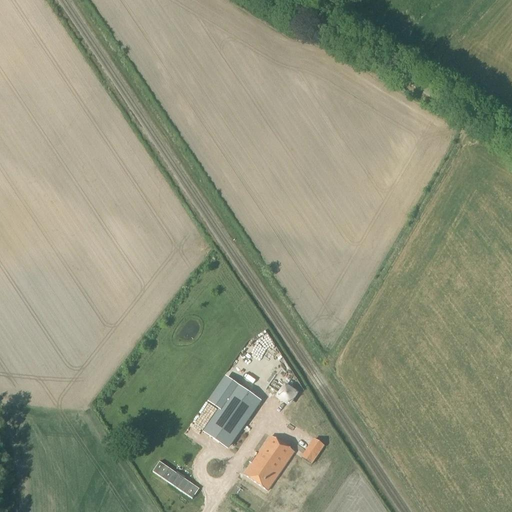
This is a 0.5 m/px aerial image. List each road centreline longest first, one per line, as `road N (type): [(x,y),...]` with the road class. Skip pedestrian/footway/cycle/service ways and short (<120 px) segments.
road 1 (track): [(481,0),(439,57),(480,88),(474,121),(326,366)]
road 2 (unclassified): [(511,143),(275,0)]
